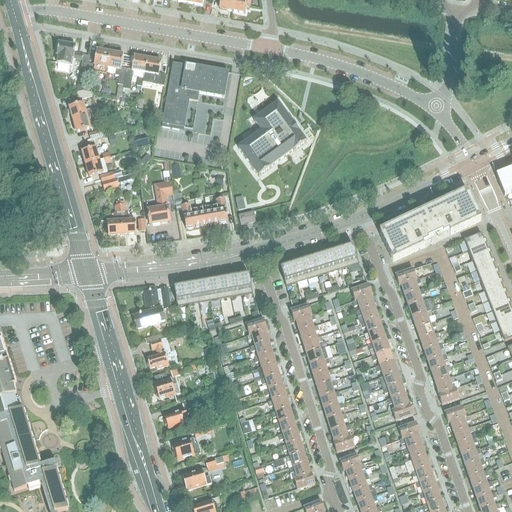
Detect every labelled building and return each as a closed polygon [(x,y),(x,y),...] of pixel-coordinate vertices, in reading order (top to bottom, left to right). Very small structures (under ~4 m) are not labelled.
[(233,12),(234,0),(221,0),(220,9),(233,12)] [(251,7),(251,0),(234,0),(233,12),(246,14),(247,6),(251,7)] [(86,78),(88,65),(89,57),(75,54),(76,47),(59,44),(58,51),(57,51),(56,54),(57,55),(57,57),(58,57),(57,64),(69,66),(69,65),(72,66),(74,60),(83,62),(80,77),(86,78)] [(106,75),(108,68),(110,54),(97,51),(94,66),(88,65),(86,78),(85,83),(84,84),(91,85),(93,73),(97,73),(106,75)] [(126,77),(126,74),(127,72),(121,70),(123,56),(110,54),(108,68),(116,70),(114,77),(118,78),(117,84),(124,85),(126,77)] [(145,74),(148,60),(134,58),(132,72),(145,74)] [(148,60),(145,74),(154,76),(153,85),(164,87),(166,76),(159,75),(161,62),(148,60)] [(163,124),(184,128),(189,101),(198,103),(199,94),(224,99),(229,74),(198,68),(173,64),(173,69),(163,124)] [(126,74),(126,77),(124,85),(124,88),(130,89),(133,76),(126,74)] [(79,101),(92,97),(91,92),(83,91),(77,93),(79,101)] [(278,103),(254,121),(262,132),(238,149),(259,177),(271,168),(271,167),(293,151),(294,152),(306,142),(299,132),(300,132),(293,123),(278,103)] [(73,120),(87,117),(83,104),(69,108),(73,120)] [(77,133),(91,129),(95,128),(92,119),(99,118),(98,113),(91,115),(87,117),(73,120),(77,133)] [(91,140),(101,137),(100,132),(89,134),(91,140)] [(86,165),(100,161),(96,148),(82,152),(86,165)] [(100,161),(86,165),(89,178),(103,174),(100,161)] [(511,170),(497,176),(505,197),(511,193),(511,170)] [(102,183),(115,179),(114,173),(101,177),(102,183)] [(115,179),(102,183),(105,192),(119,188),(117,179),(115,179)] [(150,226),(169,223),(165,197),(172,196),(170,184),(154,187),(158,209),(147,211),(150,226)] [(469,196),(468,192),(424,213),(437,242),(450,236),(452,235),(451,235),(458,232),(459,232),(460,231),(464,229),(464,230),(465,229),(469,227),(470,227),(470,226),(474,224),(474,225),(475,224),(481,221),(479,217),(480,217),(479,216),(477,212),(477,211),(476,211),(475,207),(474,206),(472,202),(473,202),(472,201),(470,197),(470,195),(469,196)] [(244,196),(236,198),(238,210),(246,209),(244,196)] [(203,208),(206,226),(227,222),(224,200),(216,201),(217,206),(203,208)] [(108,237),(122,236),(119,206),(115,206),(116,214),(114,214),(115,222),(107,223),(108,237)] [(119,206),(122,236),(136,235),(135,221),(127,221),(127,213),(125,214),(125,206),(119,206)] [(206,226),(203,208),(190,210),(190,206),(182,207),(185,229),(206,226)] [(242,226),(254,223),(252,213),(240,216),(242,226)] [(437,242),(424,213),(380,233),(381,237),(381,238),(382,238),(384,242),(383,242),(384,243),(386,247),(386,249),(387,248),(388,252),(388,253),(389,254),(391,257),(390,258),(391,259),(393,262),(399,259),(399,260),(401,259),(400,259),(404,257),(405,257),(406,257),(406,256),(409,255),(410,255),(411,254),(415,252),(415,253),(416,252),(423,248),(423,249),(424,248),(437,242)] [(139,232),(146,232),(145,220),(138,220),(139,232)] [(468,252),(485,245),(486,246),(488,245),(486,240),(484,241),(481,235),(464,242),(468,252)] [(491,255),(490,250),(488,251),(486,246),(485,245),(468,252),(472,262),(489,255),(490,256),(491,255)] [(359,265),(353,247),(353,246),(353,247),(344,249),(343,250),(348,268),(359,265)] [(342,250),(333,253),(332,253),(338,271),(348,268),(343,250),(342,250)] [(332,253),(323,256),(322,256),(328,275),(338,271),(332,253)] [(476,272),(493,265),(494,266),(495,265),(494,260),(492,261),(490,256),(489,255),(472,262),(476,272)] [(322,256),(317,258),(313,259),(312,259),(318,278),(328,275),(322,256)] [(312,260),(312,259),(302,262),(301,263),(307,281),(318,278),(312,259),(312,260)] [(301,263),(292,266),(291,266),(297,284),(307,281),(301,263)] [(497,275),(498,276),(499,275),(498,270),(496,271),(494,266),(493,265),(476,272),(480,282),(497,275)] [(291,266),(282,269),(280,269),(286,288),(297,284),(291,266)] [(410,283),(417,281),(413,270),(396,276),(400,287),(401,286),(406,284),(407,283),(408,282),(410,283)] [(484,292),(501,285),(502,286),(503,285),(502,280),(500,281),(498,276),(497,275),(480,282),(484,292)] [(253,295),(250,276),(239,277),(238,278),(242,297),(253,295)] [(238,278),(229,279),(228,279),(231,298),(242,297),(238,278)] [(228,280),(228,279),(218,281),(217,281),(221,300),(231,298),(228,279),(228,280)] [(417,286),(421,285),(419,280),(417,281),(410,283),(408,282),(407,283),(406,284),(401,286),(405,297),(410,295),(410,293),(412,293),(414,294),(419,292),(417,286)] [(217,281),(207,283),(210,302),(221,300),(217,281)] [(206,283),(197,285),(196,285),(199,304),(210,302),(207,283),(206,283)] [(196,285),(186,287),(185,287),(189,306),(199,304),(196,285)] [(488,302),(505,295),(506,296),(507,295),(505,290),(504,291),(502,286),(501,285),(484,292),(488,302)] [(366,299),(371,297),(371,296),(373,296),(369,286),(352,292),(356,303),(362,300),(363,299),(365,298),(366,299)] [(185,287),(175,288),(176,289),(174,289),(178,308),(189,306),(185,287)] [(163,309),(170,309),(167,289),(161,290),(163,309)] [(159,310),(156,291),(144,292),(146,314),(141,315),(141,314),(138,315),(138,316),(133,318),(137,330),(165,322),(161,309),(159,310)] [(420,297),(424,296),(422,291),(419,292),(414,294),(412,293),(410,293),(410,295),(405,297),(409,308),(414,306),(414,305),(416,304),(418,305),(423,303),(420,297)] [(492,312),(509,305),(510,306),(511,305),(509,300),(508,301),(506,296),(505,295),(488,302),(492,312)] [(375,308),(371,297),(366,299),(365,298),(363,299),(362,300),(356,303),(352,304),(354,309),(359,307),(361,313),(366,311),(367,309),(368,309),(370,310),(375,308)] [(413,319),(430,313),(426,302),(423,303),(418,305),(416,304),(414,305),(414,306),(409,308),(413,319)] [(496,322),(511,316),(511,310),(511,311),(510,306),(509,305),(492,312),(496,322)] [(305,319),(311,317),(308,306),(291,312),(294,323),(296,322),(301,320),(302,318),(303,318),(305,319)] [(379,319),(375,308),(370,310),(368,309),(367,309),(366,311),(361,313),(356,315),(358,319),(362,318),(364,324),(370,322),(371,320),(372,320),(374,320),(379,319)] [(430,313),(413,319),(417,330),(421,328),(422,326),(424,326),(425,327),(430,325),(428,319),(432,318),(430,313)] [(315,316),(311,317),(305,319),(303,318),(302,318),(301,320),(296,322),(299,332),(304,331),(305,329),(307,328),(309,329),(313,328),(311,322),(316,321),(315,316)] [(500,332),(511,327),(511,316),(496,322),(500,332)] [(378,331),(383,330),(379,319),(374,320),(372,320),(371,320),(370,322),(364,324),(360,325),(362,331),(366,329),(368,335),(374,333),(374,331),(376,331),(378,331)] [(266,331),(268,331),(264,320),(246,326),(249,337),(257,334),(257,333),(259,332),(261,333),(266,331)] [(434,324),(430,325),(425,327),(424,326),(422,326),(421,328),(417,330),(420,341),(425,339),(426,337),(428,337),(429,338),(434,336),(432,330),(436,329),(434,324)] [(320,331),(318,326),(313,328),(309,329),(307,328),(305,329),(304,331),(299,332),(303,344),(308,342),(309,340),(310,340),(312,341),(317,339),(315,333),(320,331)] [(511,339),(511,327),(500,332),(504,343),(511,339)] [(387,341),(383,330),(378,331),(376,331),(374,331),(374,333),(368,335),(364,336),(365,342),(370,340),(372,346),(377,344),(378,342),(380,342),(382,342),(387,341)] [(269,342),(266,331),(261,333),(259,332),(257,333),(257,334),(249,337),(246,338),(248,343),(252,341),(254,347),(260,345),(261,343),(263,343),(264,344),(269,342)] [(440,340),(438,335),(434,336),(429,338),(428,337),(426,337),(425,339),(420,341),(424,352),(429,350),(430,348),(432,348),(433,349),(438,347),(436,341),(440,340)] [(0,422),(0,424),(0,423),(0,444),(14,492),(41,484),(49,511),(63,511),(68,511),(55,469),(56,469),(57,469),(57,468),(58,468),(58,467),(58,466),(58,465),(58,464),(57,464),(57,463),(56,463),(55,463),(55,462),(54,462),(40,467),(22,409),(20,410),(17,402),(13,387),(15,386),(8,362),(0,337),(0,422)] [(323,342),(322,338),(317,339),(312,341),(310,340),(309,340),(308,342),(303,344),(306,355),(311,353),(312,351),(314,351),(316,352),(320,350),(318,344),(323,342)] [(170,352),(166,340),(150,345),(152,351),(156,350),(158,357),(147,361),(150,370),(156,368),(157,371),(169,367),(165,354),(170,352)] [(350,353),(355,352),(357,351),(353,340),(346,343),(350,353)] [(390,352),(387,341),(382,342),(380,342),(378,342),(377,344),(372,346),(367,347),(369,353),(374,351),(376,357),(381,355),(382,353),(384,353),(385,353),(390,352)] [(273,353),(270,343),(269,342),(264,344),(263,343),(261,343),(260,345),(254,347),(249,348),(251,353),(256,352),(258,358),(263,356),(264,354),(266,354),(268,355),(273,353)] [(442,346),(438,347),(433,349),(432,348),(430,348),(429,350),(424,352),(428,363),(433,361),(434,359),(435,359),(437,360),(442,358),(440,352),(443,350),(442,346)] [(322,355),(327,354),(325,349),(320,350),(316,352),(314,351),(312,351),(311,353),(306,355),(310,366),(315,364),(316,362),(317,362),(319,363),(324,361),(322,355)] [(394,363),(390,352),(385,353),(384,353),(382,353),(381,355),(376,357),(371,358),(373,363),(378,362),(380,368),(385,366),(386,364),(388,364),(389,364),(394,363)] [(276,364),(273,354),(273,353),(268,355),(266,354),(264,354),(263,356),(258,358),(253,359),(254,364),(259,363),(261,369),(267,367),(268,365),(269,365),(271,366),(276,364)] [(447,361),(446,357),(442,358),(437,360),(435,359),(434,359),(433,361),(428,363),(432,374),(437,372),(437,370),(439,370),(441,370),(446,369),(443,363),(447,361)] [(325,366),(330,365),(329,360),(324,361),(319,363),(317,362),(316,362),(315,364),(310,366),(313,377),(318,375),(319,373),(321,373),(323,374),(327,372),(325,366)] [(398,374),(394,363),(389,364),(388,364),(386,364),(385,366),(380,368),(375,369),(377,375),(381,373),(383,379),(389,377),(390,375),(391,375),(393,375),(398,374)] [(275,377),(280,375),(276,364),(271,366),(269,365),(268,365),(267,367),(261,369),(256,370),(260,382),(270,378),(271,377),(273,376),(275,377)] [(172,379),(175,378),(189,374),(187,367),(170,372),(172,379)] [(449,367),(446,369),(441,370),(439,370),(437,370),(437,372),(432,374),(436,384),(440,383),(441,381),(443,380),(445,381),(449,380),(447,374),(451,372),(449,367)] [(329,377),(334,376),(332,371),(327,372),(323,374),(321,373),(319,373),(318,375),(313,377),(317,388),(322,386),(323,384),(324,384),(326,385),(331,383),(329,377)] [(402,385),(398,374),(393,375),(391,375),(390,375),(389,377),(383,379),(379,380),(381,386),(385,384),(387,390),(393,388),(394,386),(395,386),(397,386),(402,385)] [(283,386),(280,376),(280,375),(275,377),(273,376),(271,377),(270,378),(260,382),(261,387),(266,385),(268,391),(274,389),(275,388),(276,387),(278,388),(283,386)] [(453,378),(449,380),(445,381),(443,380),(441,381),(440,383),(436,384),(440,396),(445,394),(445,392),(447,392),(449,393),(453,391),(453,390),(451,385),(455,383),(453,378)] [(159,401),(175,397),(172,387),(177,385),(175,379),(154,385),(159,401)] [(332,388),(337,387),(336,382),(331,383),(326,385),(324,384),(323,384),(322,386),(317,388),(320,399),(325,397),(326,395),(328,395),(330,396),(334,394),(332,388)] [(406,396),(402,385),(397,386),(395,386),(394,386),(393,388),(387,390),(383,392),(384,397),(389,395),(391,401),(397,399),(398,397),(399,397),(401,398),(406,396)] [(287,397),(283,387),(283,386),(278,388),(276,387),(275,388),(274,389),(268,391),(264,393),(265,398),(270,396),(272,402),(277,400),(278,399),(280,398),(282,399),(287,397)] [(459,400),(455,390),(453,390),(453,391),(449,393),(447,392),(445,392),(445,394),(440,396),(439,396),(442,406),(459,400)] [(336,399),(341,398),(339,393),(334,394),(330,396),(328,395),(326,395),(325,397),(320,399),(324,410),(329,408),(330,406),(332,406),(333,407),(338,405),(336,399)] [(409,406),(406,396),(401,398),(399,397),(398,397),(397,399),(391,401),(387,403),(388,407),(393,406),(395,411),(400,409),(401,407),(403,407),(404,408),(409,406)] [(290,408),(287,398),(287,397),(282,399),(280,398),(278,399),(277,400),(272,402),(267,403),(269,409),(273,407),(275,413),(281,411),(282,410),(283,409),(285,410),(290,408)] [(168,429),(184,425),(183,422),(188,420),(187,416),(189,416),(188,411),(192,410),(190,403),(183,405),(185,412),(165,418),(168,429)] [(339,410),(344,409),(343,404),(338,405),(333,407),(332,406),(330,406),(329,408),(324,410),(327,421),(332,419),(333,417),(335,417),(337,418),(341,416),(339,410)] [(414,416),(410,405),(409,406),(404,408),(403,407),(401,407),(400,409),(395,411),(392,412),(396,422),(414,416)] [(294,420),(290,409),(290,408),(285,410),(283,409),(282,410),(281,411),(275,413),(270,415),(272,420),(277,418),(279,424),(284,423),(285,421),(287,420),(289,421),(294,420)] [(460,421),(466,419),(465,418),(462,408),(445,414),(449,425),(450,424),(455,422),(456,420),(458,420),(460,421)] [(343,421),(348,420),(346,415),(341,416),(337,418),(335,417),(333,417),(332,419),(327,421),(331,432),(336,430),(337,429),(339,428),(340,429),(345,428),(343,421)] [(466,424),(470,422),(468,417),(465,418),(466,419),(460,421),(458,420),(456,420),(455,422),(450,424),(454,434),(459,433),(459,431),(461,430),(463,431),(468,430),(466,424)] [(297,431),(294,420),(289,421),(287,420),(285,421),(284,423),(279,424),(274,426),(275,431),(280,429),(282,435),(288,434),(289,432),(290,431),(292,432),(297,431)] [(420,435),(420,434),(417,424),(399,430),(402,440),(409,438),(410,436),(412,436),(414,437),(419,435),(420,435)] [(346,433),(351,431),(350,426),(345,428),(340,429),(339,428),(337,429),(336,430),(331,432),(335,443),(340,442),(341,440),(342,440),(344,441),(348,439),(348,438),(346,433)] [(209,427),(194,432),(196,438),(211,434),(209,427)] [(472,428),(468,430),(463,431),(461,430),(459,431),(459,433),(454,434),(458,446),(463,444),(463,442),(465,442),(467,442),(472,441),(469,434),(473,433),(472,428)] [(301,442),(297,431),(292,432),(290,431),(289,432),(288,434),(282,435),(277,437),(279,442),(284,440),(286,446),(291,445),(292,443),(294,442),(296,443),(301,442)] [(419,435),(414,437),(412,436),(410,436),(409,438),(402,440),(400,441),(402,446),(406,445),(408,451),(413,449),(414,447),(416,446),(417,447),(422,446),(419,435)] [(337,454),(355,449),(351,437),(348,438),(348,439),(344,441),(342,440),(341,440),(340,442),(335,443),(334,444),(337,454)] [(477,444),(475,439),(472,441),(467,442),(465,442),(463,442),(463,444),(458,446),(462,456),(466,455),(467,453),(469,452),(471,453),(475,452),(473,446),(477,444)] [(195,446),(193,440),(173,446),(178,461),(201,454),(198,445),(195,446)] [(304,453),(301,442),(296,443),(294,442),(292,443),(291,445),(286,446),(281,448),(283,453),(287,452),(289,457),(295,456),(296,454),(297,453),(299,454),(304,453)] [(426,456),(422,446),(417,447),(416,446),(414,447),(413,449),(408,451),(404,452),(406,457),(409,455),(412,461),(417,460),(418,458),(419,457),(421,458),(426,456)] [(481,455),(479,450),(475,452),(471,453),(469,452),(467,453),(466,455),(462,456),(466,467),(470,466),(471,464),(473,463),(474,464),(479,463),(477,457),(481,455)] [(303,465),(308,464),(304,453),(299,454),(297,453),(296,454),(295,456),(289,457),(285,459),(273,463),(275,469),(284,467),(283,465),(286,464),(288,470),(298,467),(299,465),(301,464),(303,465)] [(354,468),(361,466),(357,456),(340,462),(344,473),(346,472),(350,470),(351,468),(353,468),(354,468)] [(425,469),(430,468),(426,456),(421,458),(419,457),(418,458),(417,460),(412,461),(408,463),(409,468),(413,466),(415,473),(421,471),(421,469),(423,468),(425,469)] [(222,458),(205,463),(207,469),(224,465),(222,458)] [(483,461),(479,463),(474,464),(473,463),(471,464),(470,466),(466,467),(469,478),(474,477),(475,475),(476,474),(478,475),(483,473),(481,468),(485,466),(483,461)] [(311,475),(308,464),(303,465),(301,464),(299,465),(298,467),(288,470),(290,475),(295,474),(296,479),(296,480),(302,478),(303,476),(304,476),(306,477),(311,475)] [(365,470),(363,465),(361,466),(354,468),(353,468),(351,468),(350,470),(346,472),(350,482),(354,481),(355,479),(357,478),(358,479),(363,477),(361,472),(365,470)] [(429,480),(434,479),(430,468),(425,469),(423,468),(421,469),(421,471),(415,473),(411,474),(413,479),(417,478),(419,484),(424,482),(425,480),(427,480),(429,480)] [(204,479),(201,471),(182,477),(187,492),(211,485),(209,478),(204,479)] [(489,477),(487,472),(483,473),(478,475),(476,474),(475,475),(474,477),(469,478),(473,489),(478,488),(479,486),(480,485),(482,486),(487,484),(485,478),(489,477)] [(315,485),(312,475),(311,475),(306,477),(304,476),(303,476),(302,478),(296,480),(296,479),(294,480),(298,491),(315,485)] [(365,482),(369,481),(367,476),(363,477),(358,479),(357,478),(355,479),(354,481),(350,482),(354,493),(358,491),(359,490),(361,489),(363,490),(367,488),(365,482)] [(432,491),(437,489),(434,479),(429,480),(427,480),(425,480),(424,482),(419,484),(415,485),(417,490),(421,489),(423,494),(428,493),(429,491),(431,490),(432,491)] [(493,488),(491,483),(487,484),(482,486),(480,485),(479,486),(478,488),(473,489),(477,500),(482,498),(482,497),(484,496),(486,497),(491,495),(489,489),(493,488)] [(369,493),(373,492),(371,487),(367,488),(363,490),(361,489),(359,490),(358,491),(354,493),(358,504),(363,502),(363,501),(365,500),(367,501),(372,499),(369,493)] [(256,489),(246,492),(249,503),(259,500),(256,489)] [(436,502),(441,501),(437,489),(432,491),(431,490),(429,491),(428,493),(423,494),(419,496),(421,501),(425,500),(427,505),(432,504),(433,502),(434,501),(436,502)] [(495,494),(491,495),(486,497),(484,496),(482,497),(482,498),(477,500),(481,511),(485,510),(486,508),(488,507),(490,508),(495,506),(492,500),(496,499),(495,494)] [(373,504),(377,503),(375,498),(372,499),(367,501),(365,500),(363,501),(363,502),(358,504),(360,511),(367,511),(369,511),(371,511),(376,510),(373,504)] [(192,511),(214,511),(213,506),(219,505),(217,500),(192,507),(192,511)] [(443,511),(445,511),(441,501),(436,502),(434,501),(433,502),(432,504),(427,505),(423,507),(424,511),(428,510),(428,511),(443,511)] [(325,511),(321,502),(304,509),(305,511),(325,511)]
